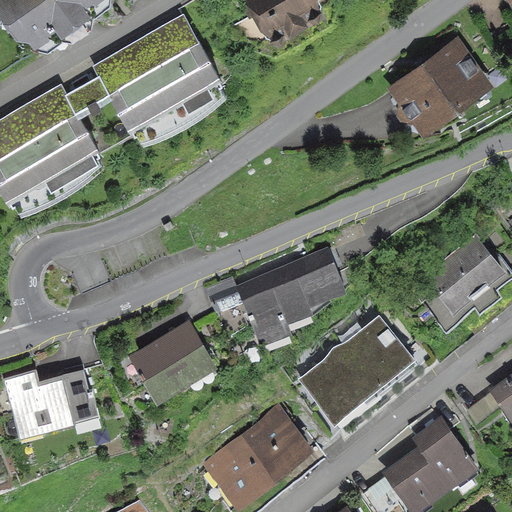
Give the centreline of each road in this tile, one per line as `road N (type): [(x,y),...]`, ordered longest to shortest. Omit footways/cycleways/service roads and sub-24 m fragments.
road 1 (residential): [(37,334),(23,287),(40,250),(113,233),(158,212),(454,0)]
road 2 (residential): [(37,334),(511,138)]
road 3 (residential): [(511,327),(280,511)]
road 4 (residential): [(175,0),(0,100)]
